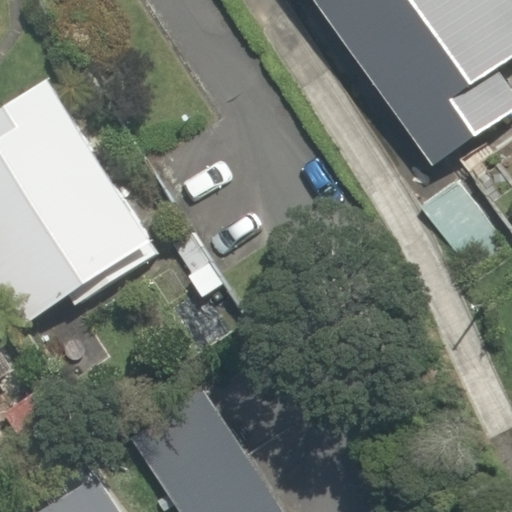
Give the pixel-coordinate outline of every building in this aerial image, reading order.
[(321,0),(436,163),(511,109),(511,76),(500,60),(511,51),(511,11),(504,0),(321,0)] [(0,288),(13,311),(154,229),(58,65),(0,98),(0,288)] [(511,241),(465,174),(416,208),(463,276),(511,241)] [(0,373),(9,368),(0,352),(0,373)] [(287,511),(211,382),(133,428),(182,511),(287,511)] [(125,511),(97,464),(15,511),(125,511)]
